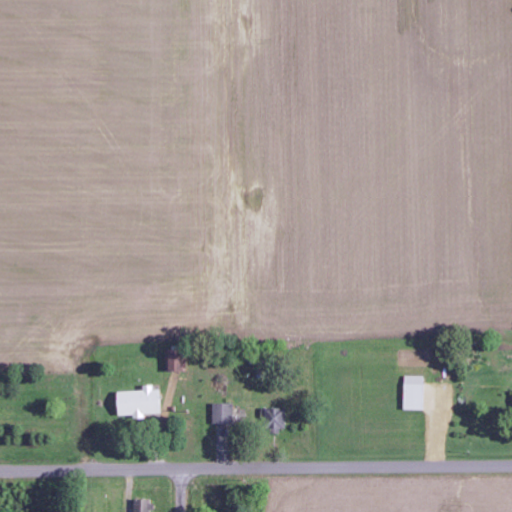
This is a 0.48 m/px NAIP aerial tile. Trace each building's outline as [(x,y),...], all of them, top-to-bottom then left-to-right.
[(168,372),(187,371),(187,351),(167,351),(168,372)] [(406,410),(426,411),(427,377),(406,376),(406,410)] [(121,416),(135,416),(135,419),(147,419),(147,415),(164,414),(163,387),(145,388),(145,391),(120,392),(121,416)] [(215,425),(236,424),(236,404),(215,404),(215,425)] [(288,409),(264,409),(265,433),(288,432),(288,409)] [(154,511),(155,500),(137,499),(136,511),(154,511)]
